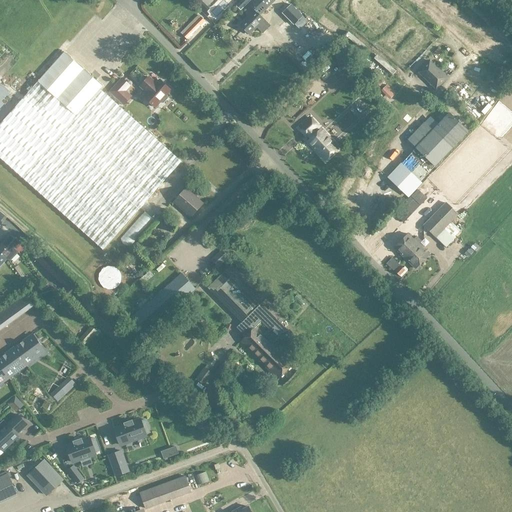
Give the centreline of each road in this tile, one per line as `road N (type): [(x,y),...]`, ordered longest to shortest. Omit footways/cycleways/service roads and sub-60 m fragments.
road 1 (unclassified): [(511,410),(117,0)]
road 2 (residential): [(0,344),(39,317),(122,409)]
road 3 (unclassified): [(279,511),(239,444),(202,429),(167,392)]
